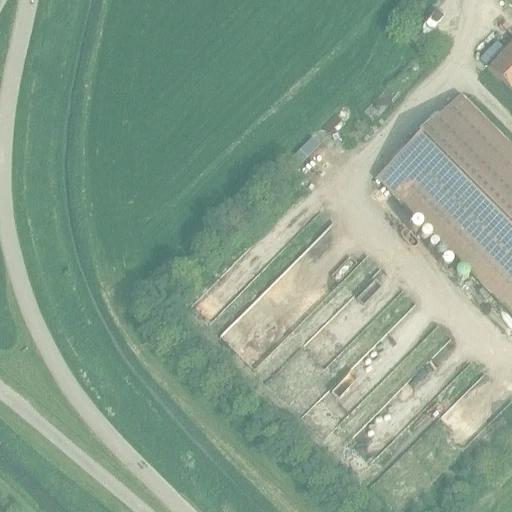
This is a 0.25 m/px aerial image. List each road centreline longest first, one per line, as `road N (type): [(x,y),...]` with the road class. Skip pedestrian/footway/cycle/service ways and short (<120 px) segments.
road 1 (unclassified): [(182,511),(88,420),(41,350),(12,279),(0,215)]
road 2 (unclassified): [(142,511),(0,392)]
road 3 (unclassified): [(0,144),(25,0)]
